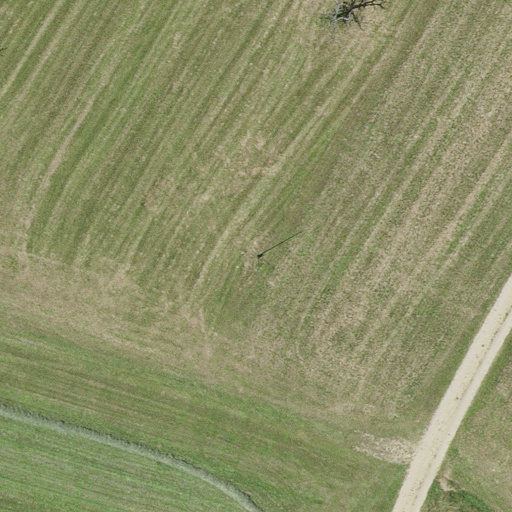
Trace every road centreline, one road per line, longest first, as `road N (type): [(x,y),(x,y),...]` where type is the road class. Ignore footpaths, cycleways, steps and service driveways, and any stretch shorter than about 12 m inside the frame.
road 1 (track): [(0,333),(418,465)]
road 2 (track): [(398,511),(446,413),(511,312)]
